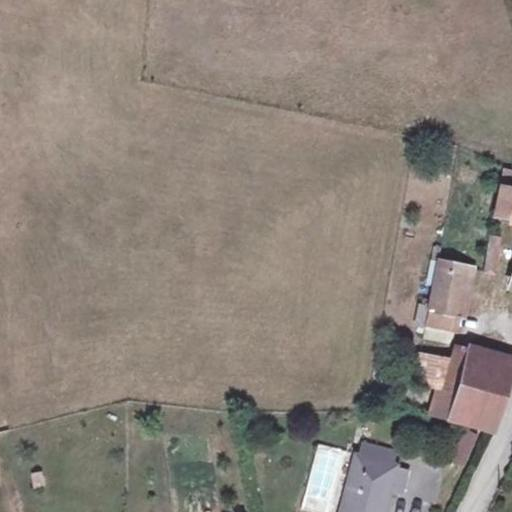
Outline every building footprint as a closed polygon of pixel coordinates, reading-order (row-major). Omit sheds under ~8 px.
[(511,218),(511,186),(498,185),(492,216),(511,218)] [(481,271),(490,273),(494,247),(486,245),(481,271)] [(470,269),(441,263),(431,323),(456,329),(458,318),(464,318),(470,269)] [(511,361),(476,352),(471,373),(511,384),(511,361)] [(511,391),(511,384),(471,373),(464,398),(508,411),(511,391)] [(508,411),(464,398),(445,393),(439,415),(502,433),(508,411)] [(451,463),(469,469),(479,435),(461,430),(451,463)] [(365,451),(360,465),(390,475),(394,460),(365,451)] [(390,475),(360,465),(357,465),(342,511),(384,511),(389,496),(394,480),(395,476),(390,475)] [(407,484),(394,480),(389,496),(402,500),(407,484)]
